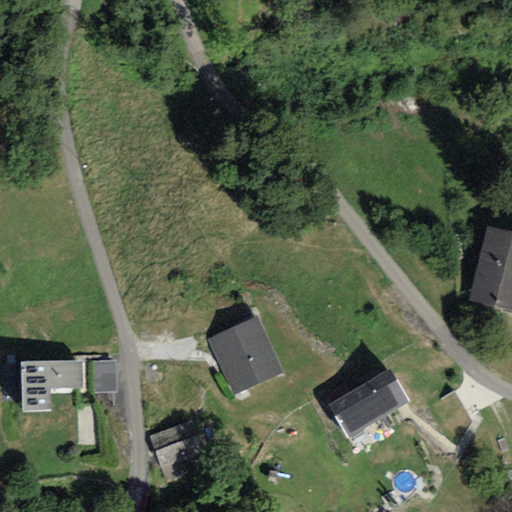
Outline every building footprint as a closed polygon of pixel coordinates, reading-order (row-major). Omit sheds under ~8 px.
[(511,234),(488,229),(469,301),(511,311),(511,234)] [(282,374),(255,316),(206,339),(233,396),(282,374)] [(92,362),(92,393),(116,393),(115,361),(92,362)] [(82,388),(81,362),(22,364),(24,412),(50,411),(49,389),(82,388)] [(409,403),(390,369),(329,406),(348,438),(409,403)] [(213,464),(196,419),(150,436),(166,481),(213,464)]
